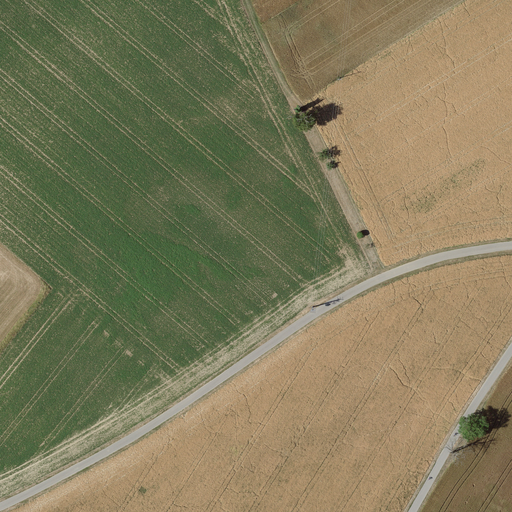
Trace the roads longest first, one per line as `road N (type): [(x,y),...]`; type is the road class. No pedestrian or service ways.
road 1 (track): [(0,507),(170,414),(335,300),(411,266),(511,246)]
road 2 (track): [(511,348),(412,511)]
